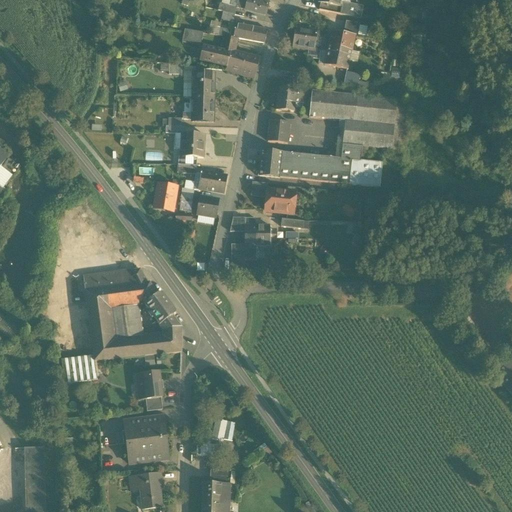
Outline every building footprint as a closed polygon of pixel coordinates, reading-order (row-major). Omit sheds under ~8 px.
[(231,0),(230,6),(236,8),(236,9),(245,11),(247,0),(255,2),(255,1),(255,0),(231,0)] [(265,16),(268,4),(255,1),(255,2),(247,0),(245,11),(265,16)] [(340,15),(360,19),(362,8),(349,5),(339,3),(338,7),(341,8),(340,15)] [(218,11),(223,12),(235,15),(236,9),(236,8),(230,6),(221,4),(220,4),(218,11)] [(319,11),(340,15),(341,8),(338,7),(338,8),(320,4),(319,11)] [(233,23),(235,15),(223,12),(221,20),(233,23)] [(406,21),(421,23),(422,14),(407,12),(406,21)] [(237,39),(264,44),(267,31),(247,26),(237,23),(236,29),(235,32),(233,38),(237,39)] [(341,35),(354,37),(356,26),(343,24),(341,35)] [(208,34),(218,36),(219,29),(210,27),(208,34)] [(314,52),(314,51),(318,32),(296,28),(292,48),(309,51),(314,52)] [(230,31),(219,29),(218,36),(225,37),(229,38),(231,31),(230,31)] [(182,43),(200,47),(203,34),(184,30),(182,43)] [(324,33),(318,32),(314,51),(321,52),(324,33)] [(337,49),(351,52),(354,37),(341,35),(332,34),(329,47),(337,49)] [(236,45),(237,39),(233,38),(229,38),(225,37),(223,42),(236,45)] [(226,71),(254,80),(260,59),(235,52),(236,45),(223,42),(221,51),(202,47),(199,61),(227,67),(226,71)] [(351,52),(337,49),(336,54),(350,57),(351,52)] [(308,59),(320,61),(321,52),(314,51),(314,52),(309,51),(308,59)] [(325,66),(347,71),(350,57),(336,54),(328,53),(325,66)] [(169,75),(184,75),(185,67),(169,66),(169,75)] [(349,87),(358,88),(360,74),(344,72),(342,86),(349,87)] [(192,75),(192,99),(213,99),(214,99),(215,77),(202,76),(202,75),(192,75)] [(275,111),(293,113),(296,90),(280,89),(278,102),(276,102),(275,111)] [(345,122),(355,123),(357,97),(312,92),(309,118),(345,122)] [(396,101),(357,97),(355,123),(394,127),(396,101)] [(213,114),(213,99),(192,99),(191,121),(213,121),(214,114),(213,114)] [(400,140),(401,132),(404,102),(396,101),(394,127),(391,151),(399,152),(400,140)] [(410,103),(404,102),(401,132),(407,133),(410,103)] [(267,142),(282,144),(283,134),(284,122),(270,121),(267,142)] [(391,151),(394,127),(355,123),(345,122),(342,145),(362,148),(391,151)] [(183,134),(183,127),(169,127),(165,127),(165,135),(175,135),(183,135),(183,134)] [(183,134),(183,135),(182,144),(184,144),(183,150),(183,157),(183,158),(197,159),(202,159),(203,145),(204,145),(204,135),(183,134)] [(174,150),(183,150),(184,144),(182,144),(183,135),(175,135),(174,150)] [(362,150),(362,148),(342,145),(341,160),(282,153),(279,178),(349,186),(351,161),(366,163),(368,151),(362,150)] [(259,177),(279,179),(279,178),(282,153),(262,151),(259,177)] [(0,193),(4,189),(12,178),(0,168),(0,167),(7,159),(0,152),(0,193)] [(179,157),(179,166),(197,167),(197,159),(183,158),(183,157),(179,157)] [(7,159),(0,167),(0,168),(12,178),(19,168),(7,159)] [(382,164),(366,163),(351,161),(349,186),(379,189),(382,164)] [(196,174),(197,167),(179,166),(177,174),(195,175),(196,175),(196,174)] [(202,173),(201,175),(199,191),(224,195),(228,177),(202,173)] [(199,192),(199,191),(201,175),(196,174),(196,175),(195,175),(192,191),(199,192)] [(266,198),(267,198),(267,191),(268,185),(253,183),(252,197),(266,198)] [(154,208),(173,211),(177,188),(159,185),(154,208)] [(180,202),(192,204),(194,191),(192,191),(182,189),(180,202)] [(265,212),(287,214),(288,209),(290,207),(294,208),(295,206),(296,203),(294,201),(295,193),(267,191),(267,198),(266,198),(266,199),(267,200),(266,211),(265,211),(265,212)] [(197,215),(215,218),(218,201),(200,198),(197,215)] [(343,204),(339,212),(349,217),(354,210),(343,204)] [(245,233),(245,226),(246,226),(255,226),(255,219),(233,219),(230,233),(245,233)] [(281,228),(303,230),(303,222),(298,221),(282,220),(281,228)] [(245,226),(245,233),(246,247),(256,247),(255,226),(246,226),(245,226)] [(269,226),(255,226),(256,247),(270,247),(269,226)] [(256,247),(246,247),(245,233),(245,245),(231,245),(231,269),(245,268),(245,260),(256,260),(256,247)] [(258,263),(258,275),(267,275),(267,263),(258,263)] [(128,272),(130,286),(139,285),(146,284),(139,271),(128,272)] [(92,277),(94,291),(105,289),(130,286),(128,272),(92,277)] [(84,278),(85,292),(94,291),(92,277),(84,278)] [(142,302),(144,305),(158,296),(149,283),(146,284),(139,285),(142,302)] [(105,289),(107,307),(138,303),(142,302),(139,285),(130,286),(105,289)] [(95,362),(114,360),(112,344),(107,307),(105,289),(94,291),(85,292),(94,356),(95,362)] [(153,319),(159,327),(173,317),(177,314),(162,293),(158,296),(144,305),(150,313),(148,315),(152,320),(153,319)] [(107,307),(112,344),(143,341),(138,303),(107,307)] [(454,318),(458,322),(467,316),(464,311),(454,318)] [(159,327),(163,331),(181,329),(181,327),(180,326),(173,317),(159,327)] [(181,337),(181,329),(163,331),(163,339),(181,337)] [(163,339),(143,341),(112,344),(114,360),(181,354),(181,337),(163,339)] [(496,377),(507,391),(511,388),(511,355),(501,364),(504,368),(506,370),(496,377)] [(97,380),(95,362),(94,356),(61,360),(65,385),(97,380)] [(504,368),(501,364),(497,359),(493,363),(500,372),(504,368)] [(141,392),(143,402),(146,402),(160,400),(161,400),(157,374),(134,377),(135,385),(136,385),(137,393),(141,392)] [(146,402),(147,412),(162,411),(160,400),(146,402)] [(128,421),(130,443),(162,439),(159,417),(128,421)] [(230,442),(234,423),(214,420),(211,438),(230,442)] [(164,461),(162,439),(130,443),(133,465),(164,461)] [(196,457),(208,457),(208,446),(196,445),(196,457)] [(45,511),(44,449),(24,449),(25,511),(45,511)] [(140,487),(143,510),(161,508),(158,485),(162,485),(160,474),(129,478),(130,489),(140,487)] [(229,485),(214,484),(209,484),(203,484),(202,501),(229,502),(229,485)] [(228,511),(229,502),(202,501),(202,510),(202,511),(228,511)]
